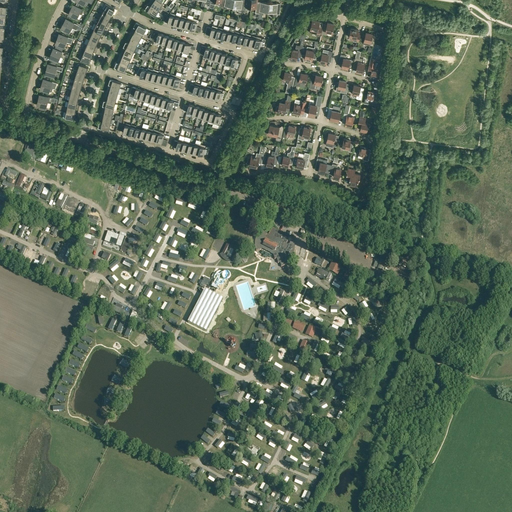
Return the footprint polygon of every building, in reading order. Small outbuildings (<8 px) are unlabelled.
[(215,0),(216,1),(221,2),(220,7),(224,8),(225,2),(221,1),(221,0),(215,0)] [(225,0),(225,2),(224,8),(227,9),(228,6),(233,7),(234,0),(225,0)] [(240,14),(241,11),(242,5),(243,0),(242,0),(234,0),(233,7),(238,8),(237,11),(239,11),(238,14),(240,14)] [(250,11),(251,7),(251,0),(246,0),(245,6),(242,5),(241,11),(245,12),(245,10),(250,11)] [(257,0),(251,0),(251,7),(256,8),(255,13),(259,13),(260,6),(257,6),(257,0)] [(150,7),(157,11),(158,12),(161,7),(160,7),(153,2),(150,7)] [(263,12),(268,12),(269,3),(260,2),(260,6),(259,13),(259,19),(262,19),(263,12)] [(280,4),(269,3),(268,12),(273,13),(273,17),(276,17),(277,14),(280,14),(280,4)] [(104,10),(111,14),(114,10),(114,9),(105,4),(107,5),(104,10)] [(68,14),(77,18),(79,14),(81,15),(84,10),(81,9),(73,5),(68,14)] [(155,16),(158,12),(157,11),(150,7),(147,5),(144,10),(156,17),(155,16)] [(104,10),(102,15),(109,19),(111,14),(104,10)] [(167,23),(173,25),(176,14),(176,15),(170,13),(167,23)] [(178,26),(181,16),(176,14),(173,25),(173,24),(178,26)] [(102,15),(99,20),(106,24),(109,19),(102,15)] [(179,26),(184,27),(187,17),(181,16),(178,26),(179,26)] [(189,29),(193,18),(192,18),(192,19),(187,17),(184,27),(189,29)] [(79,25),(66,18),(61,28),(69,32),(71,28),(76,30),(79,25)] [(106,24),(99,20),(97,18),(94,23),(104,28),(106,24)] [(195,30),(200,31),(201,28),(196,27),(198,22),(197,22),(198,20),(193,18),(189,29),(190,29),(190,28),(195,30)] [(318,27),(319,25),(319,21),(316,21),(317,20),(312,18),(311,23),(312,23),(310,32),(316,34),(316,36),(320,37),(322,28),(318,27)] [(148,29),(136,22),(133,27),(136,29),(143,33),(146,28),(148,29)] [(91,28),(94,30),(101,33),(104,28),(94,23),(91,28)] [(324,24),(323,24),(321,34),(327,35),(328,32),(332,33),(334,24),(327,23),(326,28),(323,28),(324,24)] [(205,34),(215,37),(218,27),(212,26),(212,28),(207,27),(205,34)] [(215,37),(220,39),(223,28),(223,29),(218,27),(215,37)] [(229,30),(223,28),(220,39),(221,39),(221,38),(226,40),(229,30)] [(358,42),(360,37),(361,32),(357,32),(358,29),(351,28),(350,30),(349,30),(348,34),(349,34),(349,37),(352,38),(351,40),(358,42)] [(136,29),(133,34),(141,37),(143,33),(136,29)] [(99,38),(101,33),(94,30),(92,35),(99,38)] [(229,30),(226,40),(232,41),(235,31),(234,31),(229,30)] [(232,41),(237,43),(240,32),(240,33),(235,31),(232,41)] [(243,44),(246,34),(245,34),(240,32),(237,43),(237,42),(243,44)] [(375,36),(374,39),(371,39),(372,34),(366,32),(363,44),(373,46),(375,36)] [(155,43),(161,45),(164,35),(158,33),(156,41),(155,43)] [(59,34),(55,43),(64,47),(66,42),(71,44),(73,39),(59,34)] [(131,38),(138,42),(141,37),(133,34),(131,38)] [(243,44),(248,45),(251,35),(246,34),(243,44)] [(99,38),(92,35),(89,40),(97,43),(99,38)] [(166,47),(169,37),(164,35),(161,45),(161,44),(167,45),(166,47)] [(251,35),(248,45),(249,45),(254,46),(257,36),(257,37),(251,35)] [(257,36),(254,46),(260,48),(260,45),(263,46),(266,39),(257,36)] [(169,37),(166,47),(172,48),(171,49),(172,49),(175,39),(169,37)] [(128,43),(136,47),(138,42),(131,38),(128,43)] [(175,39),(172,49),(177,51),(180,41),(175,39)] [(95,48),(97,43),(89,40),(87,45),(95,48)] [(182,53),(185,43),(180,41),(177,51),(177,50),(183,51),(182,53)] [(136,47),(128,43),(125,42),(123,47),(126,48),(133,52),(136,47)] [(182,53),(188,54),(189,52),(191,45),(185,43),(186,43),(185,43),(182,53)] [(87,45),(85,50),(93,53),(95,48),(87,45)] [(204,55),(203,57),(208,59),(211,49),(206,47),(201,45),(199,54),(204,55)] [(300,57),(301,57),(301,54),(303,46),(296,45),(295,49),(292,49),(290,58),(291,59),(295,60),(296,60),(297,55),(298,54),(301,55),(300,57)] [(313,53),(317,53),(315,59),(316,59),(318,47),(315,46),(314,48),(307,46),(304,59),(308,60),(308,61),(311,62),(313,53)] [(62,52),(53,48),(49,58),(58,61),(62,52)] [(126,48),(124,53),(131,57),(133,52),(126,48)] [(213,61),(214,61),(217,51),(211,49),(212,49),(211,49),(208,59),(214,61),(213,61)] [(91,58),(93,53),(85,50),(83,55),(91,58)] [(219,63),(222,53),(217,51),(214,61),(219,63)] [(326,64),(327,61),(327,60),(331,60),(333,52),(329,51),(328,54),(322,53),(320,62),(326,64)] [(129,62),(131,57),(124,53),(121,58),(129,62)] [(222,53),(219,63),(224,65),(227,55),(222,53)] [(339,63),(339,61),(343,62),(342,63),(341,67),(348,69),(348,66),(351,66),(352,62),(349,62),(350,60),(346,59),(346,56),(341,54),(340,56),(339,61),(339,63)] [(91,58),(83,55),(81,60),(79,59),(89,63),(91,58)] [(228,55),(227,55),(224,65),(230,67),(233,57),(228,55)] [(233,57),(230,67),(239,70),(241,63),(237,62),(238,59),(233,57)] [(357,65),(356,71),(362,73),(364,63),(362,62),(362,59),(355,57),(353,69),(354,65),(357,65)] [(119,64),(127,67),(129,62),(121,58),(119,64)] [(376,78),(376,77),(377,77),(378,76),(378,75),(378,74),(377,73),(378,69),(378,68),(374,67),(375,63),(376,59),(371,58),(367,72),(371,73),(370,76),(376,78)] [(125,72),(127,67),(119,64),(116,62),(114,68),(127,73),(127,72),(125,72)] [(54,76),(56,70),(62,71),(63,68),(57,66),(48,64),(45,74),(54,76)] [(79,65),(78,70),(86,72),(87,67),(78,64),(77,64),(79,65)] [(139,77),(145,78),(148,68),(147,70),(142,68),(142,69),(139,77)] [(153,70),(148,68),(145,78),(150,80),(153,69),(153,70)] [(151,79),(156,81),(159,71),(153,69),(150,80),(151,80),(151,79)] [(162,82),(165,72),(164,72),(159,71),(156,81),(162,82)] [(170,74),(165,72),(162,82),(167,84),(170,73),(170,74)] [(295,77),(293,82),(290,81),(290,80),(291,73),(290,72),(289,72),(288,72),(287,72),(285,72),(284,76),(283,76),(283,77),(283,78),(283,79),(283,80),(286,81),(286,83),(287,83),(287,84),(287,87),(292,88),(294,82),(295,77)] [(173,85),(176,75),(175,75),(170,73),(167,84),(167,83),(173,85)] [(300,82),(306,83),(308,74),(301,73),(300,76),(297,75),(294,85),(299,86),(300,82)] [(181,76),(176,75),(173,85),(178,86),(179,86),(180,86),(183,87),(184,84),(179,83),(181,79),(181,76)] [(316,75),(315,78),(312,77),(309,88),(314,89),(315,84),(321,85),(323,76),(316,75)] [(40,89),(49,92),(52,92),(53,88),(55,89),(57,83),(52,82),(43,79),(40,89)] [(108,85),(111,86),(119,88),(121,83),(123,84),(123,83),(110,79),(108,85)] [(349,82),(349,84),(347,89),(345,89),(346,82),(339,80),(339,82),(338,82),(337,83),(337,84),(337,85),(338,85),(338,87),(341,88),(340,92),(347,94),(349,82)] [(192,93),(198,94),(201,84),(195,83),(195,85),(190,84),(188,90),(193,91),(192,93)] [(203,96),(206,85),(206,86),(201,84),(198,94),(203,96)] [(204,95),(209,97),(212,87),(206,85),(203,96),(204,96),(204,95)] [(357,99),(361,100),(364,89),(360,88),(361,86),(354,85),(352,94),(357,95),(356,98),(357,99)] [(215,98),(218,88),(217,88),(212,87),(209,97),(215,98)] [(138,100),(139,100),(141,90),(136,88),(134,96),(133,97),(139,98),(138,100)] [(218,88),(215,98),(220,100),(221,97),(224,97),(226,91),(218,88)] [(142,90),(141,90),(139,100),(144,101),(144,102),(147,92),(142,90)] [(376,106),(377,96),(373,96),(374,92),(368,90),(367,95),(366,94),(365,99),(366,99),(369,100),(368,104),(376,106)] [(149,104),(152,93),(147,92),(144,102),(149,103),(149,104)] [(154,106),(155,106),(158,95),(152,94),(152,93),(149,104),(155,105),(154,106)] [(52,97),(39,95),(37,105),(39,105),(39,109),(45,110),(47,102),(51,103),(52,97)] [(160,108),(163,97),(158,96),(158,95),(155,106),(160,107),(160,108)] [(235,96),(232,103),(240,106),(243,99),(235,96)] [(163,97),(160,108),(165,109),(168,99),(163,98),(163,97)] [(165,109),(166,109),(166,108),(171,110),(173,105),(178,106),(179,103),(174,101),(168,100),(169,99),(168,99),(165,109)] [(285,111),(288,112),(291,101),(286,100),(285,103),(280,102),(279,103),(277,102),(275,112),(282,114),(283,112),(284,113),(285,111)] [(102,106),(105,107),(113,109),(115,104),(107,101),(104,101),(102,106)] [(303,114),(306,102),(301,101),(300,105),(295,103),(293,112),(300,114),(300,113),(303,114)] [(191,116),(194,105),(189,104),(188,106),(184,104),(182,110),(187,111),(186,112),(187,113),(191,114),(192,114),(191,116)] [(319,113),(320,106),(316,105),(316,106),(310,104),(308,115),(314,116),(315,112),(319,113)] [(195,106),(194,105),(191,116),(197,117),(197,118),(200,107),(195,106)] [(202,119),(205,109),(200,108),(200,107),(197,118),(202,119)] [(331,115),(330,118),(329,119),(338,121),(340,112),(332,110),(332,109),(329,108),(327,114),(331,115)] [(205,109),(202,119),(207,121),(211,111),(205,110),(205,109)] [(213,123),(216,113),(211,112),(211,111),(207,121),(213,123)] [(216,113),(213,123),(222,126),(224,119),(221,118),(221,115),(216,114),(216,113)] [(344,113),(342,121),(345,122),(345,124),(352,126),(354,117),(347,115),(348,114),(344,113)] [(359,117),(358,123),(357,125),(361,126),(360,130),(366,132),(367,128),(368,128),(368,127),(369,127),(370,127),(370,126),(370,125),(370,124),(369,124),(368,123),(365,122),(366,118),(359,117)] [(122,133),(128,134),(131,124),(125,123),(125,125),(122,133)] [(136,126),(131,124),(128,134),(134,136),(136,127),(136,126)] [(270,125),(269,127),(267,127),(266,127),(265,128),(265,129),(265,130),(265,131),(266,131),(268,132),(268,134),(276,136),(276,140),(280,141),(282,131),(278,130),(279,127),(276,126),(275,127),(273,126),(270,125)] [(285,128),(283,137),(286,138),(287,135),(293,137),(294,130),(295,131),(296,126),(292,125),(292,126),(289,125),(288,129),(285,128)] [(136,127),(134,136),(134,135),(139,137),(142,127),(142,128),(136,127)] [(148,128),(142,127),(139,137),(145,138),(148,128)] [(311,132),(312,128),(307,127),(307,128),(304,127),(303,133),(299,132),(300,128),(298,138),(303,140),(304,137),(308,138),(310,132),(311,132)] [(153,130),(148,128),(145,138),(150,140),(153,129),(153,130)] [(153,129),(150,140),(151,140),(151,139),(156,141),(159,131),(153,129)] [(162,142),(163,139),(165,133),(159,131),(156,141),(162,142)] [(332,147),(333,146),(336,147),(337,141),(334,140),(335,134),(329,133),(326,144),(326,145),(332,147)] [(6,136),(1,148),(10,151),(14,139),(6,136)] [(351,152),(353,143),(351,143),(350,142),(351,140),(350,140),(350,139),(350,138),(349,138),(348,138),(347,138),(347,139),(344,138),(342,147),(348,149),(349,151),(351,152)] [(184,140),(178,139),(178,141),(175,140),(173,145),(176,146),(175,149),(181,150),(184,140)] [(18,140),(16,150),(26,152),(28,144),(25,144),(25,142),(18,140)] [(181,150),(187,152),(190,142),(184,140),(181,150)] [(187,151),(192,153),(195,143),(195,144),(189,143),(190,142),(187,152),(187,151)] [(200,144),(195,143),(192,153),(198,154),(201,144),(200,144)] [(201,144),(198,154),(203,156),(204,153),(207,153),(209,147),(201,144)] [(294,156),(294,154),(296,147),(292,146),(291,153),(288,152),(287,157),(283,156),(281,165),(284,166),(285,167),(286,167),(287,166),(288,166),(289,159),(293,160),(292,164),(293,160),(293,159),(293,158),(294,156)] [(368,161),(370,150),(367,149),(367,147),(360,146),(360,150),(359,150),(358,151),(358,152),(358,153),(359,153),(358,155),(363,156),(363,159),(363,160),(368,161)] [(33,158),(37,159),(39,150),(28,147),(25,157),(28,157),(29,154),(34,156),(33,158)] [(266,165),(267,165),(267,166),(271,167),(271,166),(272,166),(273,161),(277,162),(279,153),(272,151),(271,155),(268,155),(266,165)] [(47,160),(50,161),(51,156),(42,152),(39,159),(46,162),(47,160)] [(258,160),(262,161),(263,154),(256,153),(256,157),(251,156),(251,157),(250,157),(249,158),(248,158),(248,159),(248,160),(249,161),(250,162),(249,166),(257,167),(258,160)] [(303,168),(303,167),(304,163),(307,164),(308,163),(310,154),(305,153),(304,155),(303,155),(303,156),(298,155),(297,158),(296,162),(297,162),(296,167),(299,167),(299,168),(300,168),(300,169),(301,169),(301,168),(302,168),(303,168)] [(52,154),(50,161),(63,166),(65,161),(61,160),(61,158),(52,154)] [(317,158),(316,164),(319,165),(318,171),(318,172),(319,172),(319,173),(320,173),(321,173),(321,172),(324,173),(325,172),(326,164),(327,163),(327,160),(323,159),(317,158)] [(67,161),(65,168),(72,170),(74,163),(67,161)] [(76,172),(83,174),(85,167),(79,164),(76,172)] [(337,168),(337,165),(332,164),(330,174),(333,175),(333,177),(339,178),(341,169),(337,168)] [(7,174),(10,176),(12,173),(18,176),(20,172),(10,168),(7,174)] [(348,168),(346,176),(345,179),(349,180),(348,184),(349,184),(349,185),(352,185),(353,185),(356,185),(357,181),(359,181),(360,174),(354,173),(355,170),(348,168)] [(107,185),(109,178),(103,175),(100,182),(107,185)] [(123,189),(125,180),(118,179),(116,188),(123,189)] [(40,198),(46,185),(42,183),(39,190),(35,188),(32,194),(40,198)] [(136,195),(146,199),(148,194),(145,193),(146,190),(139,187),(136,195)] [(50,201),(54,192),(46,188),(42,198),(50,201)] [(20,193),(16,191),(12,198),(15,200),(20,193)] [(59,192),(54,205),(57,206),(62,193),(59,192)] [(62,194),(58,207),(65,209),(69,196),(62,194)] [(157,215),(161,209),(150,203),(147,209),(157,215)] [(83,214),(80,213),(80,214),(78,214),(78,215),(87,218),(91,206),(87,205),(83,214)] [(129,205),(126,212),(132,214),(131,216),(136,218),(140,209),(129,205)] [(174,209),(170,207),(166,217),(169,219),(174,209)] [(121,211),(115,221),(130,229),(135,219),(121,211)] [(145,216),(146,217),(145,220),(156,223),(157,217),(145,214),(145,216)] [(98,225),(101,218),(92,215),(90,222),(98,225)] [(219,218),(214,229),(218,231),(223,220),(219,218)] [(140,229),(148,232),(151,226),(143,222),(140,229)] [(23,238),(28,226),(24,224),(19,236),(23,238)] [(37,234),(40,236),(42,230),(36,227),(31,239),(34,240),(37,234)] [(203,233),(193,227),(191,231),(201,236),(203,233)] [(293,255),(294,253),(294,252),(294,250),(295,248),(295,247),(295,245),(293,245),(290,243),(290,242),(291,242),(290,242),(289,245),(286,244),(290,236),(272,227),(272,228),(268,235),(262,248),(273,254),(275,259),(274,259),(276,259),(278,263),(280,263),(281,267),(282,267),(283,266),(284,266),(286,264),(288,263),(289,262),(290,261),(291,259),(292,258),(292,257),(293,255)] [(93,228),(91,233),(98,236),(100,230),(93,228)] [(134,236),(143,241),(146,235),(137,230),(134,236)] [(122,232),(121,235),(109,231),(106,242),(123,247),(127,234),(122,232)] [(268,235),(268,234),(266,234),(266,233),(264,235),(262,232),(263,232),(262,231),(261,232),(260,233),(259,234),(258,235),(257,236),(256,237),(256,239),(255,240),(255,241),(255,243),(255,244),(255,245),(255,246),(255,247),(255,249),(256,251),(262,248),(268,235)] [(95,246),(97,240),(95,240),(96,237),(88,235),(85,243),(95,246)] [(62,254),(70,258),(73,250),(75,251),(77,247),(66,243),(62,254)] [(22,250),(20,255),(25,257),(29,247),(20,244),(18,249),(22,250)] [(222,253),(224,255),(223,256),(223,257),(223,258),(224,259),(225,259),(226,260),(227,261),(229,261),(230,261),(231,262),(232,262),(232,261),(233,259),(235,260),(240,251),(227,244),(222,253)] [(153,247),(150,245),(144,254),(148,256),(153,247)] [(210,251),(207,249),(202,258),(205,260),(210,251)] [(31,250),(27,260),(35,263),(39,253),(31,250)] [(111,255),(105,252),(101,258),(108,261),(111,255)] [(44,256),(39,266),(43,267),(47,257),(44,256)] [(136,263),(126,258),(124,262),(134,266),(136,263)] [(376,268),(383,271),(387,260),(380,258),(376,268)] [(119,263),(116,260),(108,267),(111,270),(119,263)] [(332,261),(328,270),(338,275),(342,266),(332,261)] [(330,280),(332,273),(320,269),(317,276),(330,280)] [(87,275),(84,274),(85,271),(80,270),(75,283),(78,284),(79,281),(84,283),(87,275)] [(356,276),(347,271),(342,280),(351,285),(356,276)] [(193,284),(198,276),(194,274),(190,281),(193,284)] [(116,282),(111,276),(108,279),(113,285),(116,282)] [(204,277),(200,286),(204,288),(206,285),(209,279),(204,277)] [(317,284),(309,277),(307,281),(315,287),(317,284)] [(344,285),(335,279),(333,282),(342,288),(344,285)] [(95,281),(89,295),(94,297),(100,283),(95,281)] [(151,289),(148,287),(143,295),(147,297),(151,289)] [(205,290),(188,322),(206,332),(223,299),(205,290)] [(276,296),(280,298),(277,304),(284,306),(289,292),(283,290),(282,293),(278,291),(276,296)] [(295,291),(291,301),(294,303),(299,293),(295,291)] [(191,296),(184,292),(182,296),(189,300),(191,296)] [(360,297),(353,292),(351,295),(357,301),(360,297)] [(108,304),(111,295),(106,293),(103,302),(108,304)] [(393,296),(391,301),(397,304),(400,299),(393,296)] [(329,306),(320,301),(318,305),(328,310),(329,306)] [(172,304),(168,302),(163,311),(167,313),(172,304)] [(152,310),(146,304),(143,307),(149,313),(152,310)] [(352,312),(347,306),(344,309),(349,315),(352,312)] [(140,322),(141,318),(137,316),(139,313),(135,311),(131,317),(140,322)] [(387,322),(393,315),(387,311),(382,319),(387,322)] [(163,321),(156,315),(153,318),(161,325),(163,321)] [(283,315),(280,323),(290,327),(293,319),(283,315)] [(116,320),(112,318),(108,328),(112,330),(116,320)] [(324,323),(315,319),(313,323),(323,327),(324,323)] [(306,324),(296,320),(292,328),(302,332),(306,324)] [(125,323),(121,321),(117,331),(120,333),(125,323)] [(96,330),(87,325),(85,328),(94,333),(96,330)] [(133,327),(129,326),(124,336),(128,337),(133,327)] [(173,330),(166,326),(164,329),(171,334),(173,330)] [(309,326),(305,335),(313,338),(316,329),(309,326)] [(322,333),(320,337),(330,342),(332,338),(322,333)] [(92,340),(83,335),(81,339),(91,344),(92,340)] [(310,343),(303,340),(299,349),(306,352),(310,343)] [(89,348),(79,344),(77,347),(87,352),(89,348)] [(221,346),(217,356),(227,360),(231,350),(221,346)] [(267,362),(272,352),(267,350),(263,360),(267,362)] [(84,356),(75,351),(73,355),(82,360),(84,356)] [(295,366),(299,368),(303,358),(300,356),(295,366)] [(130,364),(123,359),(120,364),(126,369),(130,364)] [(290,364),(288,367),(286,367),(284,371),(294,375),(298,367),(290,364)] [(284,371),(275,365),(273,368),(282,374),(284,371)] [(77,372),(65,368),(64,372),(75,376),(77,372)] [(122,379),(115,375),(111,381),(119,385),(122,379)] [(73,380),(63,376),(62,380),(72,384),(73,380)] [(327,388),(332,379),(328,377),(323,386),(327,388)] [(291,384),(281,378),(279,382),(289,387),(291,384)] [(114,397),(116,390),(108,388),(106,394),(114,397)] [(272,395),(265,390),(262,394),(270,398),(272,395)] [(322,394),(320,391),(311,396),(313,400),(322,394)] [(305,398),(296,393),(294,396),(303,401),(305,398)] [(327,404),(325,400),(317,405),(319,409),(327,404)] [(341,423),(346,414),(342,412),(338,422),(341,423)] [(251,413),(248,418),(254,422),(258,417),(251,413)] [(304,419),(301,417),(296,425),(300,427),(304,419)] [(271,428),(262,423),(260,426),(269,431),(271,428)] [(335,428),(325,423),(323,426),(333,432),(335,428)] [(319,430),(310,424),(308,428),(317,434),(319,430)] [(215,434),(208,429),(206,432),(213,437),(215,434)] [(283,436),(274,431),(272,434),(281,439),(283,436)] [(210,441),(203,436),(201,439),(208,444),(210,441)] [(224,436),(221,440),(227,445),(230,441),(224,436)] [(223,442),(220,440),(215,446),(217,448),(223,442)] [(314,445),(308,440),(306,444),(312,448),(314,445)] [(204,449),(197,443),(195,446),(201,452),(204,449)] [(253,446),(249,450),(256,457),(260,452),(253,446)] [(323,464),(328,455),(324,453),(320,463),(323,464)] [(270,459),(263,455),(261,459),(268,463),(270,459)] [(296,462),(288,456),(285,460),(294,465),(296,462)] [(234,464),(230,462),(226,469),(229,472),(234,464)] [(288,475),(284,472),(279,481),(283,484),(288,475)] [(257,479),(254,476),(248,482),(251,485),(257,479)] [(238,495),(240,491),(228,486),(227,490),(238,495)] [(311,493),(308,491),(303,500),(307,502),(311,493)] [(258,500),(248,495),(246,499),(256,504),(258,500)]
